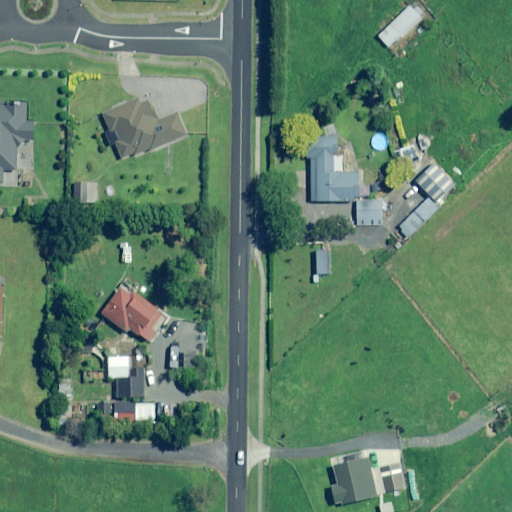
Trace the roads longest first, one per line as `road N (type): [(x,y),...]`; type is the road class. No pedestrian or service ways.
road 1 (residential): [(233,511),(240,38)]
road 2 (residential): [(62,17),(98,35),(240,38)]
